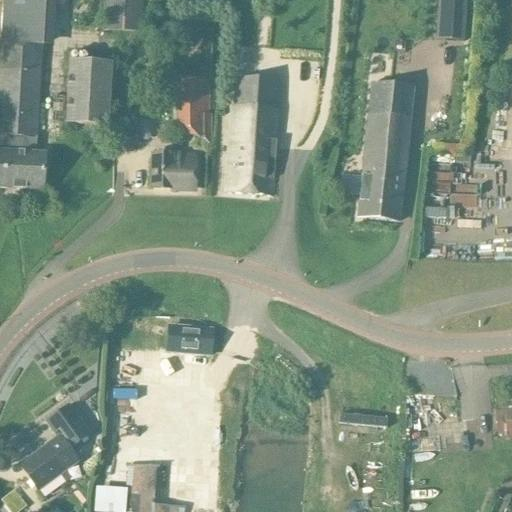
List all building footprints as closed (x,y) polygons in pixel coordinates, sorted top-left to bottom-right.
[(0,189),(42,192),(44,155),(35,154),(41,53),(41,47),(53,47),(55,0),(2,0),(0,51),(0,54),(0,189)] [(105,0),(104,31),(140,33),(141,0),(105,0)] [(437,0),(435,42),(462,43),(464,43),(465,0),(437,0)] [(68,62),(65,125),(107,127),(110,65),(68,62)] [(271,198),(279,84),(235,80),(227,160),(225,195),(271,198)] [(178,81),(178,118),(178,126),(185,133),(192,133),(211,146),(211,116),(199,116),(199,81),(178,81)] [(370,85),(356,220),(399,225),(399,223),(413,89),(370,85)] [(153,157),(152,190),(194,191),(193,157),(153,157)] [(166,354),(186,355),(209,357),(211,332),(168,328),(166,354)] [(59,437),(18,467),(37,492),(77,462),(68,450),(71,448),(88,436),(67,408),(45,423),(54,435),(59,431),(62,435),(59,437)] [(511,410),(496,412),(499,441),(511,439),(511,410)] [(96,498),(94,511),(194,511),(194,509),(182,508),(153,506),(156,469),(158,470),(158,469),(142,467),(142,468),(127,467),(126,491),(101,489),(96,488),(96,498)]
